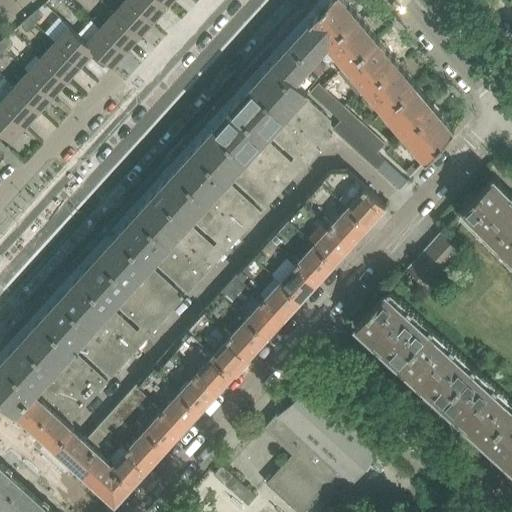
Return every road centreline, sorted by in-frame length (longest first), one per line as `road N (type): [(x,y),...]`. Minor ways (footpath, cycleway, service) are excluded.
road 1 (secondary): [(0,292),(265,0)]
road 2 (residential): [(492,120),(303,328)]
road 3 (residential): [(303,328),(509,511)]
road 4 (residential): [(303,328),(136,511)]
road 5 (residential): [(0,200),(109,87)]
road 6 (residential): [(405,0),(478,86),(492,120)]
road 7 (residential): [(86,511),(0,428)]
